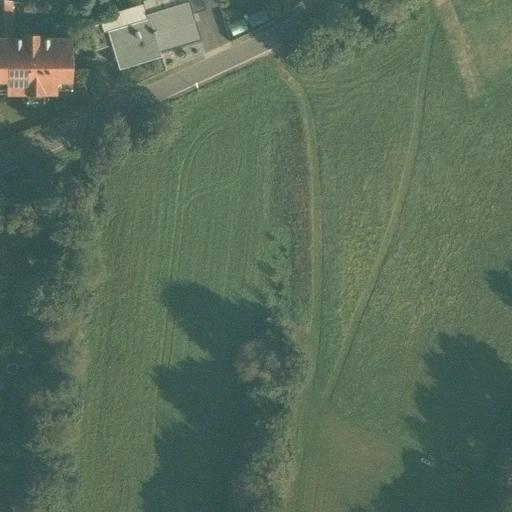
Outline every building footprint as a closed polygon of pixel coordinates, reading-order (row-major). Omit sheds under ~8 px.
[(0,0),(0,22),(10,23),(11,23),(11,2),(0,0)] [(147,15),(188,2),(187,0),(144,0),(142,1),(143,4),(147,15)] [(206,10),(202,0),(187,0),(188,2),(192,14),(206,10)] [(202,0),(206,10),(218,6),(215,0),(202,0)] [(511,0),(494,0),(455,13),(463,38),(446,44),(456,74),(476,68),(485,96),(511,87),(511,0)] [(147,15),(148,20),(158,53),(200,40),(192,14),(188,2),(147,15)] [(104,20),(105,23),(107,32),(148,20),(147,15),(143,4),(117,12),(118,16),(104,20)] [(159,58),(158,53),(148,20),(107,32),(111,46),(119,70),(159,58)] [(10,23),(0,22),(0,38),(10,39),(10,23)] [(88,28),(95,51),(111,46),(107,32),(105,23),(88,28)] [(47,95),(56,95),(56,82),(71,82),(71,38),(38,38),(38,35),(24,35),(24,39),(10,39),(0,38),(0,82),(6,83),(6,95),(20,95),(47,95)] [(71,82),(56,82),(56,95),(71,95),(71,82)] [(44,253),(27,254),(28,268),(45,267),(44,253)] [(39,296),(20,293),(17,312),(36,315),(39,296)]
